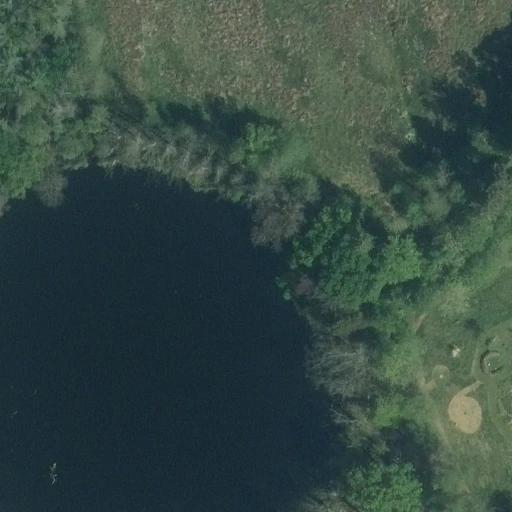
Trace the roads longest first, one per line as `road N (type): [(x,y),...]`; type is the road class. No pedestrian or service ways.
road 1 (track): [(5,154),(50,138),(141,132),(221,159),(302,212),(340,257),(359,306),(368,368),(370,415),(341,511)]
road 2 (track): [(511,141),(340,257)]
